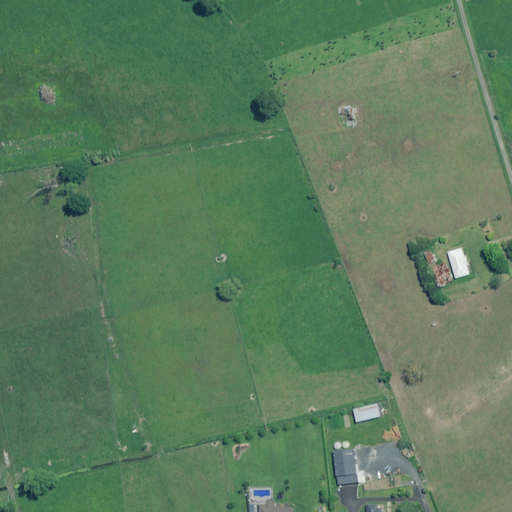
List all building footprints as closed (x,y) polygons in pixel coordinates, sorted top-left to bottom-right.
[(470,266),(465,248),(450,252),(457,278),(472,274),(469,267),(470,266)] [(440,287),(449,284),(455,281),(446,258),(439,261),(435,249),(427,253),(440,287)] [(383,416),(380,404),(356,410),(359,422),(383,416)] [(360,482),(356,450),(336,452),(340,485),(360,482)] [(268,506),(261,506),(261,511),(293,511),(294,508),(276,508),(276,503),(268,503),(268,506)]
